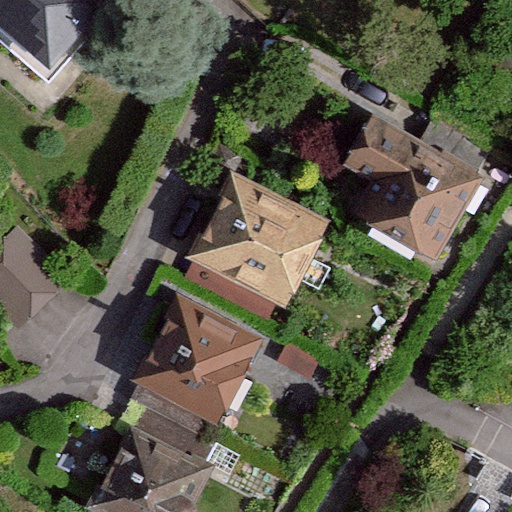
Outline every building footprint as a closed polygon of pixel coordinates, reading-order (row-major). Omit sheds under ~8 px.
[(0,0),(0,18),(29,43),(66,0),(0,0)] [(486,160),(352,92),(327,141),(370,162),(345,209),(437,256),(486,160)] [(321,199),(228,153),(180,249),(273,296),(321,199)] [(0,246),(0,301),(29,326),(70,280),(14,230),(0,246)] [(253,326),(159,280),(111,376),(204,423),(253,326)] [(174,511),(205,452),(112,406),(63,502),(82,511),(174,511)]
